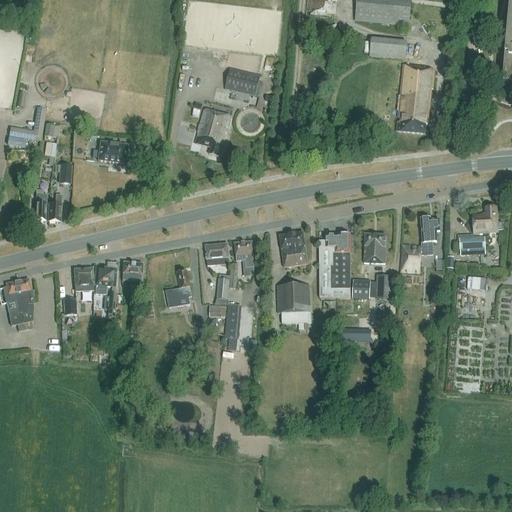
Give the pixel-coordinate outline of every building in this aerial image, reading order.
[(409,0),(358,0),(356,22),(407,27),(409,0)] [(365,40),(365,58),(400,60),(401,41),(365,40)] [(425,69),(402,67),(397,119),(400,119),(399,124),(397,124),(396,133),(425,136),(426,126),(428,126),(431,91),(432,91),(434,72),(433,72),(433,71),(425,70),(425,69)] [(226,91),(255,98),(260,78),(231,71),(226,91)] [(18,94),(16,108),(24,109),(26,95),(18,94)] [(203,105),(196,103),(192,117),(198,119),(203,105)] [(37,109),(33,133),(10,129),(9,138),(41,143),(46,111),(37,109)] [(231,118),(204,111),(195,145),(210,149),(208,156),(218,158),(222,146),(224,147),(231,118)] [(58,127),(45,126),(44,137),(56,139),(58,127)] [(26,142),(8,139),(7,147),(25,150),(26,142)] [(156,141),(154,153),(162,154),(163,142),(156,141)] [(127,147),(100,143),(98,161),(98,162),(125,166),(127,147)] [(72,167),(60,166),(59,185),(71,186),(72,167)] [(46,208),(45,208),(46,201),(46,197),(43,197),(43,191),(36,191),(36,195),(35,201),(34,215),(35,215),(35,222),(44,223),(44,215),(46,215),(46,208)] [(48,223),(59,224),(61,201),(61,198),(54,198),(54,200),(54,207),(49,206),(48,223)] [(474,219),(475,234),(497,233),(496,231),(502,231),(502,224),(500,224),(498,218),(495,218),(494,210),(486,210),(487,215),(483,216),(483,219),(474,219)] [(422,248),(421,257),(433,256),(432,244),(437,243),(436,233),(440,232),(439,221),(430,222),(430,219),(421,220),(423,245),(422,245),(422,248)] [(284,269),(308,266),(304,234),(279,237),(284,269)] [(351,301),(351,292),(350,237),(348,237),(346,235),(343,235),(341,237),(339,237),(339,238),(336,238),(336,239),(326,239),(326,244),(319,244),(320,302),(351,301)] [(385,237),(365,237),(364,265),(384,266),(385,237)] [(485,240),(464,240),(460,241),(461,252),(461,257),(485,256),(485,251),(486,251),(485,240)] [(255,269),(253,255),(254,255),(252,244),(235,245),(236,257),(237,263),(245,262),(246,270),(255,269)] [(228,246),(206,248),(208,268),(230,266),(228,246)] [(402,246),(401,273),(420,274),(421,257),(422,248),(402,246)] [(143,266),(123,264),(122,275),(123,275),(122,282),(130,282),(129,286),(139,287),(139,283),(140,283),(141,276),(142,276),(143,266)] [(239,265),(232,264),(229,289),(236,290),(239,265)] [(92,270),(73,271),(75,293),(93,292),(92,270)] [(111,288),(115,288),(116,271),(107,270),(96,270),(95,275),(95,282),(95,287),(96,287),(95,292),(106,293),(106,288),(111,288)] [(181,290),(166,293),(169,310),(190,306),(189,299),(192,299),(187,272),(185,273),(184,272),(180,273),(180,274),(178,274),(181,290)] [(376,284),(353,283),(353,301),(391,302),(391,278),(377,277),(376,284)] [(465,290),(483,291),(483,279),(466,278),(465,290)] [(32,331),(31,324),(32,324),(33,303),(34,292),(29,291),(30,289),(28,281),(5,286),(6,288),(0,289),(0,304),(0,306),(6,305),(11,328),(17,327),(18,333),(32,331)] [(229,282),(219,281),(217,301),(227,302),(229,282)] [(277,288),(278,314),(282,314),(282,326),(309,325),(309,315),(310,315),(309,287),(277,288)] [(116,306),(117,296),(109,295),(108,299),(105,298),(103,311),(108,312),(107,320),(114,320),(115,311),(116,306)] [(76,300),(63,301),(64,317),(76,317),(76,300)] [(395,311),(412,311),(412,300),(395,300),(395,311)] [(228,306),(225,339),(239,340),(242,308),(228,306)] [(226,307),(209,307),(209,318),(226,318),(226,307)] [(267,331),(267,342),(277,342),(277,332),(267,331)] [(359,332),(343,332),(342,342),(358,342),(359,332)]
